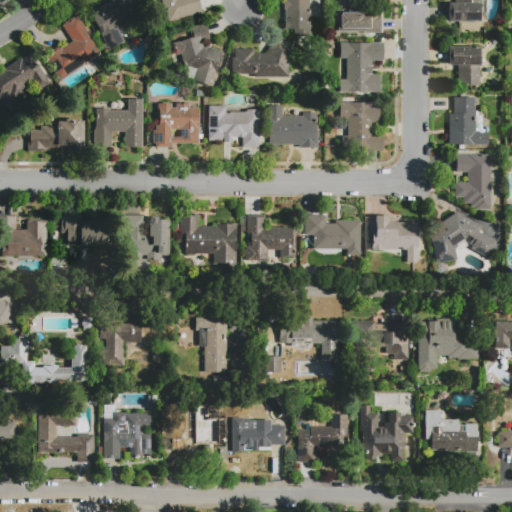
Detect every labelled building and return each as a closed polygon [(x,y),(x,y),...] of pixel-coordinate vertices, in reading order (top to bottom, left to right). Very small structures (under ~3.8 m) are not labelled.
[(90,15),(97,11),(96,8),(112,0),(142,0),(149,13),(118,29),(125,42),(108,50),(107,49),(104,50),(88,19),(91,18),(90,15)] [(167,24),(159,0),(198,0),(203,13),(167,24)] [(309,0),(309,37),(293,37),(293,30),(284,30),(284,10),(277,10),(277,0),(309,0)] [(447,22),(447,2),(455,2),(455,0),(480,0),(480,22),(447,22)] [(337,11),(383,11),(383,33),(337,33),(337,11)] [(59,79),(43,55),(60,44),(62,47),(71,41),(61,26),(65,24),(64,23),(73,16),(74,17),(78,15),(88,30),(87,31),(100,52),(59,79)] [(214,48),(223,51),(213,87),(193,81),(196,69),(182,65),(178,54),(174,55),(171,43),(191,36),(188,28),(206,22),(214,48)] [(288,56),(289,77),(253,78),(253,74),(231,74),(231,57),(234,57),(234,49),(254,48),(254,53),(265,52),(279,32),(296,44),(288,56)] [(339,92),(338,42),(383,42),(383,61),(372,61),(372,73),(380,73),(380,92),(339,92)] [(447,66),(447,45),(481,45),(481,85),(457,85),(457,66),(447,66)] [(0,70),(34,48),(54,79),(35,91),(29,82),(24,85),(27,88),(12,98),(9,93),(0,99),(0,70)] [(448,145),(448,113),(452,113),(452,97),(475,97),(475,110),(477,110),(477,130),(480,130),(480,132),(487,132),(487,145),(448,145)] [(143,98),(143,148),(123,148),(123,133),(112,133),(112,148),(96,148),(95,108),(109,108),(109,110),(127,110),(127,98),(143,98)] [(338,102),(379,102),(379,122),(374,122),(374,131),(383,131),(383,151),(340,151),(340,135),(346,135),(346,118),(338,119),(338,102)] [(157,103),(171,103),(171,107),(175,107),(175,103),(189,103),(189,106),(198,106),(198,143),(172,143),(172,147),(154,148),(154,144),(152,144),(152,130),(154,130),(154,124),(157,124),(157,103)] [(268,145),(267,105),(282,105),(282,115),(300,115),(300,112),(318,112),(318,148),(297,148),(297,145),(268,145)] [(207,106),(227,106),(227,112),(243,112),(243,111),(245,111),(245,109),(256,109),(256,111),(259,111),(259,148),(241,148),(241,139),(232,139),(232,143),(223,143),(223,141),(208,141),(207,106)] [(27,151),(27,130),(39,130),(39,125),(48,125),(48,123),(56,123),(56,121),(63,121),(63,118),(80,118),(80,121),(85,121),(85,144),(81,145),(81,151),(66,151),(66,148),(46,148),(46,151),(27,151)] [(455,154),(492,154),(492,210),(475,210),(475,207),(469,207),(469,204),(462,204),(462,198),(455,198),(455,182),(466,182),(466,172),(455,172),(455,154)] [(470,244),(473,239),(463,234),(461,235),(459,233),(448,240),(454,247),(457,259),(436,264),(427,226),(457,210),(483,226),(480,231),(497,241),(487,259),(470,248),(472,245),(470,244)] [(360,249),(360,255),(347,255),(347,249),(312,249),(312,235),(302,235),(302,214),(328,214),(328,222),(334,222),(334,220),(360,219),(360,249)] [(59,215),(83,215),(83,220),(112,220),(112,248),(106,248),(106,255),(91,255),(91,248),(59,248),(59,215)] [(236,267),(220,267),(220,263),(213,263),(213,254),(179,254),(179,238),(174,238),(174,224),(179,224),(179,215),(198,215),(198,226),(215,226),(215,223),(236,223),(236,267)] [(240,217),(246,217),(246,215),(265,215),(265,228),(270,228),(270,224),(288,224),(288,228),(299,228),(299,256),(279,256),(279,250),(268,250),(268,259),(248,259),(248,232),(240,232),(240,217)] [(368,215),(388,215),(388,221),(419,220),(419,262),(406,262),(406,250),(371,250),(371,234),(368,234),(368,215)] [(170,219),(170,256),(160,256),(160,260),(144,260),(144,245),(130,245),(130,227),(123,227),(123,216),(144,216),(144,218),(150,218),(150,216),(158,216),(158,219),(170,219)] [(46,258),(1,258),(1,229),(25,229),(25,220),(46,220),(46,258)] [(195,317),(228,317),(228,346),(226,346),(226,372),(203,372),(203,346),(198,346),(198,330),(195,330),(195,317)] [(338,321),(338,362),(320,362),(320,344),(279,344),(279,321),(303,321),(303,318),(312,318),(312,321),(338,321)] [(417,372),(417,321),(434,321),(434,319),(454,319),(454,329),(478,329),(478,359),(447,359),(447,363),(436,363),(436,369),(430,369),(430,372),(417,372)] [(352,321),(375,321),(375,323),(382,323),(382,321),(409,321),(409,360),(394,360),(394,347),(352,347),(352,321)] [(495,321),(511,321),(511,343),(509,343),(509,349),(495,349),(495,321)] [(98,340),(98,323),(140,323),(140,343),(124,343),(124,364),(104,364),(104,340),(98,340)] [(46,387),(29,387),(29,367),(72,367),(72,348),(88,348),(88,383),(46,383),(46,387)] [(264,372),(279,371),(279,355),(264,356),(264,372)] [(4,395),(4,373),(24,372),(25,394),(4,395)] [(221,440),(221,456),(193,456),(193,451),(170,451),(170,435),(181,435),(177,427),(180,425),(179,423),(181,421),(180,420),(181,418),(181,405),(202,405),(202,413),(213,413),(213,427),(212,427),(212,440),(221,440)] [(364,459),(364,452),(356,452),(356,405),(370,405),(370,412),(377,412),(377,427),(383,427),(383,422),(386,422),(386,412),(399,412),(399,416),(412,416),(412,432),(404,432),(404,461),(389,461),(389,454),(381,454),(381,456),(375,456),(375,459),(364,459)] [(424,410),(445,410),(445,419),(459,419),(459,425),(464,425),(464,423),(476,423),(476,431),(478,431),(478,438),(482,438),(482,455),(460,455),(460,452),(429,452),(429,439),(424,439),(424,410)] [(39,455),(39,412),(76,412),(76,428),(63,428),(68,440),(78,440),(78,437),(94,437),(94,464),(78,464),(78,455),(39,455)] [(103,412),(125,412),(125,413),(150,413),(150,427),(143,427),(143,433),(150,433),(150,454),(142,454),(142,458),(129,458),(129,447),(120,447),(120,459),(103,459),(103,412)] [(297,463),(297,429),(309,429),(309,427),(331,427),(331,415),(347,415),(347,453),(326,453),(326,447),(315,447),(315,463),(297,463)] [(231,418),(244,418),(244,419),(270,419),(270,425),(284,425),(284,445),(283,445),(283,476),(271,476),(271,450),(244,450),(244,452),(231,452),(231,418)] [(15,439),(0,439),(0,422),(5,422),(5,423),(15,423),(15,439)] [(511,447),(497,447),(497,432),(511,432),(511,447)]
